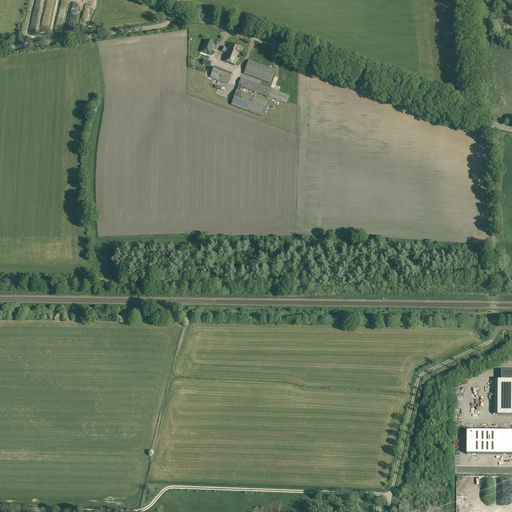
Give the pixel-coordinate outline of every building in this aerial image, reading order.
[(74,8),(73,16),(81,16),(82,8),(74,8)] [(201,52),(210,55),(214,44),(205,40),(202,50),(201,52)] [(223,61),(235,65),(241,48),(229,44),(227,49),(222,47),(220,51),(226,53),(223,61)] [(211,62),(204,59),(202,64),(209,67),(211,62)] [(243,74),(270,83),(275,70),(248,60),(243,74)] [(284,78),(297,78),(297,76),(295,76),(295,64),(284,64),(284,78)] [(210,78),(228,85),(232,74),(214,67),(210,78)] [(231,105),(262,116),(267,102),(240,92),(241,87),(281,102),(285,104),(288,96),(284,94),(241,78),(236,90),(231,105)] [(511,371),(501,371),(501,376),(501,380),(498,380),(497,416),(511,415),(511,371)] [(476,410),(481,410),(480,399),(479,399),(479,389),(472,389),(473,413),(476,413),(476,410)] [(467,454),(511,454),(511,431),(467,431),(467,454)]
